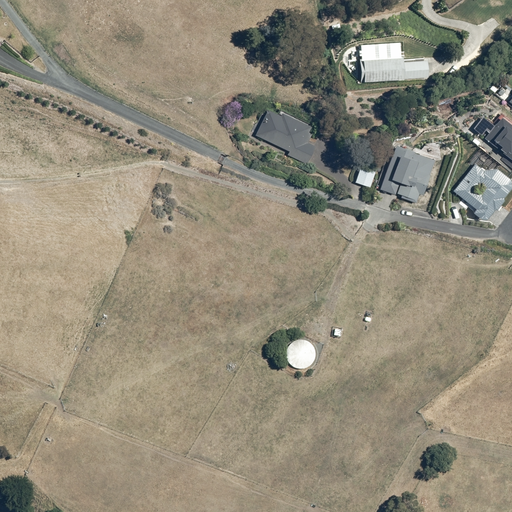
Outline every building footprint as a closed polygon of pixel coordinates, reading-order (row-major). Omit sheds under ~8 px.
[(360,83),(404,80),(403,80),(427,78),(426,61),(402,63),(402,57),(359,59),(360,83)] [(255,136),(289,152),(287,155),(306,164),(315,146),(307,143),(313,129),(310,128),(310,126),(281,112),(279,116),(267,110),(255,136)] [(511,126),(499,117),(482,138),(503,154),(499,159),(511,169),(511,132),(510,130),(511,127),(511,126)] [(395,145),(379,190),(394,195),(399,182),(400,183),(396,194),(401,195),(400,198),(415,203),(418,194),(422,195),(429,175),(434,160),(414,153),(414,151),(395,145)] [(363,184),(369,166),(353,161),(347,179),(363,184)] [(473,163),(451,190),(473,208),(470,212),(479,219),(483,219),(491,209),(494,209),(501,200),(501,197),(509,187),(508,179),(495,168),(481,170),(473,163)] [(285,352),(285,358),(288,364),(293,368),(299,369),(305,368),(310,365),(313,359),(314,353),(312,347),(308,343),(303,340),(297,340),(291,342),(287,346),(285,352)]
